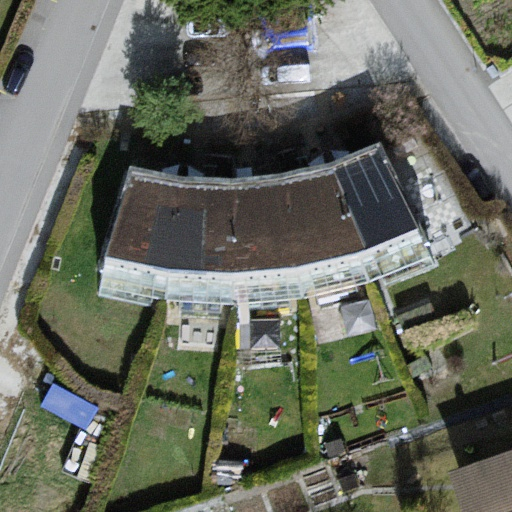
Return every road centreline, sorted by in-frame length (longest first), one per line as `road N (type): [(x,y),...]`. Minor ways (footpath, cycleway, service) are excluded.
road 1 (residential): [(0,196),(86,0)]
road 2 (residential): [(511,176),(397,0)]
